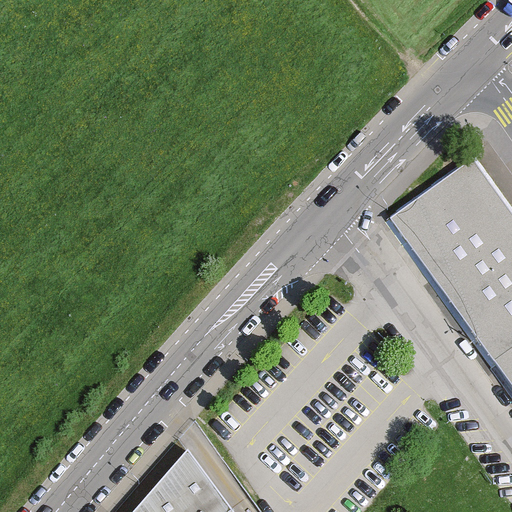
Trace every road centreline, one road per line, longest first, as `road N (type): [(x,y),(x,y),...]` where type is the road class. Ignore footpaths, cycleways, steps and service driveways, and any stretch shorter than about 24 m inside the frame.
road 1 (unclassified): [(326,210),(55,511)]
road 2 (unclassified): [(326,210),(511,452)]
road 3 (unclassified): [(511,18),(326,210)]
